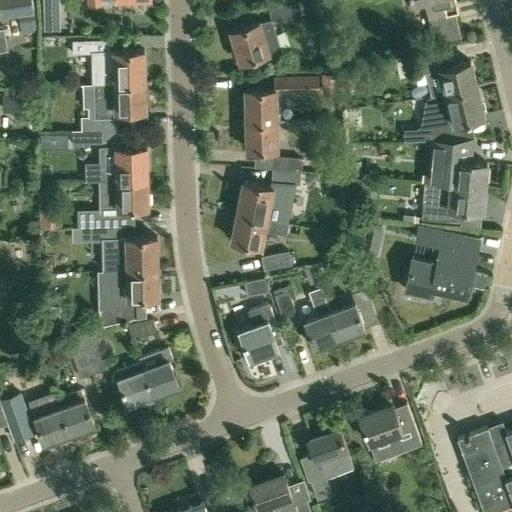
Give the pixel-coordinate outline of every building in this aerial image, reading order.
[(32,0),(0,0),(0,48),(10,47),(6,25),(0,26),(0,17),(18,15),(21,33),(37,31),(34,12),(32,0)] [(298,0),(297,0),(268,7),(271,18),(271,20),(273,20),(301,14),(298,0)] [(411,0),(413,7),(428,3),(436,41),(460,35),(454,10),(448,11),(445,0),(411,0)] [(241,60),(270,51),(281,47),(273,20),(271,20),(271,18),(261,21),(260,19),(231,28),(241,60)] [(72,37),(72,53),(92,52),(92,82),(93,82),(105,82),(105,81),(146,80),(145,48),(115,49),(110,49),(110,37),(72,37)] [(408,56),(395,59),(397,66),(410,64),(412,74),(425,71),(431,95),(433,95),(437,93),(448,90),(477,83),(471,59),(454,63),(445,65),(441,48),(408,56)] [(354,70),(339,71),(340,89),(356,88),(354,70)] [(322,94),(338,94),(337,72),(322,73),(322,94)] [(286,96),(286,90),(318,89),(317,76),(275,77),(275,87),(246,88),(247,120),(277,119),(277,105),(281,105),(286,96)] [(81,115),(81,128),(118,127),(118,114),(117,114),(117,109),(147,108),(146,80),(105,81),(105,82),(93,82),(94,103),(94,115),(81,115)] [(437,93),(433,95),(440,125),(444,124),(447,135),(458,133),(456,121),(470,117),(485,114),(477,83),(448,90),(437,93)] [(248,148),(278,147),(277,119),(247,120),(248,148)] [(72,129),(72,142),(127,141),(126,127),(118,127),(81,128),(72,129)] [(417,128),(404,128),(405,139),(426,138),(425,127),(417,128)] [(426,138),(424,159),(432,160),(430,181),(433,181),(433,180),(485,186),(488,160),(470,158),(472,136),(451,137),(447,137),(426,138)] [(104,146),(99,146),(100,160),(100,178),(101,178),(103,178),(149,176),(148,144),(117,145),(104,146)] [(301,156),(274,154),(273,154),(273,167),(301,169),(301,156)] [(301,169),(273,167),(272,181),(299,183),(301,169)] [(102,212),(96,212),(96,225),(121,225),(120,213),(134,212),(134,205),(149,205),(149,176),(103,178),(101,178),(101,179),(102,207),(102,212)] [(243,178),(237,211),(289,221),(267,216),(273,184),(243,178)] [(425,202),(424,217),(455,220),(456,207),(483,210),(485,186),(433,180),(433,181),(431,203),(425,202)] [(57,209),(41,210),(41,226),(57,225),(57,209)] [(289,222),(289,221),(237,211),(232,239),(262,244),(265,228),(283,232),(285,221),(289,222)] [(121,225),(83,225),(83,237),(107,237),(121,236),(121,225)] [(431,292),(433,285),(468,292),(480,238),(420,225),(417,237),(440,242),(437,258),(413,253),(405,287),(431,292)] [(121,236),(107,237),(107,268),(128,268),(159,267),(158,234),(127,235),(128,236),(121,236)] [(292,263),(289,248),(261,254),(264,268),(292,263)] [(366,286),(353,252),(335,257),(339,270),(344,269),(352,291),(366,286)] [(114,304),(99,308),(103,324),(128,319),(136,317),(136,301),(136,295),(159,295),(159,267),(128,268),(107,268),(103,268),(104,281),(114,280),(114,304)] [(247,294),(269,290),(264,275),(244,280),(247,294)] [(273,289),(274,293),(282,316),(296,311),(288,288),(286,284),(273,289)] [(340,335),(338,329),(331,308),(330,309),(321,285),(308,289),(317,313),(305,318),(315,344),(340,335)] [(356,299),(331,308),(338,329),(340,335),(366,326),(356,299)] [(253,323),(240,328),(250,357),(253,356),(255,362),(272,356),(270,350),(280,346),(276,337),(282,335),(269,301),(258,305),(248,308),(253,323)] [(157,331),(153,316),(129,322),(132,336),(157,331)] [(81,331),(96,371),(108,367),(95,326),(81,331)] [(66,337),(81,376),(96,371),(81,331),(66,337)] [(140,354),(141,358),(142,358),(145,366),(154,392),(179,383),(170,356),(174,355),(169,343),(140,354)] [(141,358),(113,369),(114,378),(119,375),(124,389),(121,390),(125,399),(128,398),(129,401),(132,400),(133,403),(142,399),(141,396),(145,395),(146,400),(154,397),(152,393),(154,392),(145,366),(142,358),(141,358)] [(86,395),(84,395),(81,386),(57,395),(64,413),(70,431),(95,422),(86,395)] [(0,424),(8,422),(3,405),(4,404),(0,392),(0,424)] [(45,439),(70,431),(64,413),(57,395),(43,400),(47,409),(35,413),(45,439)] [(393,401),(359,414),(373,452),(396,443),(399,450),(409,446),(421,441),(422,441),(407,400),(406,401),(408,407),(396,411),(394,405),(393,401)] [(327,475),(354,465),(347,446),(348,446),(339,421),(320,428),(322,432),(308,437),(313,451),(301,455),(310,479),(313,478),(320,496),(333,491),(327,475)] [(511,427),(506,430),(492,435),(488,425),(458,436),(485,511),(511,502),(511,427)] [(284,470),(251,482),(259,505),(273,500),(277,511),(294,511),(299,510),(299,511),(311,511),(307,499),(296,502),(289,483),(284,470)] [(208,511),(204,499),(168,511),(208,511)]
